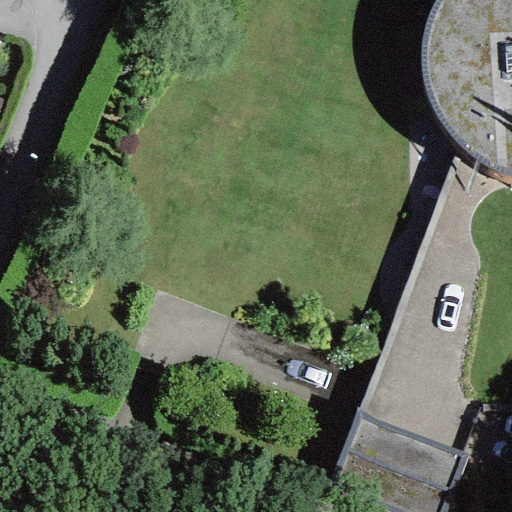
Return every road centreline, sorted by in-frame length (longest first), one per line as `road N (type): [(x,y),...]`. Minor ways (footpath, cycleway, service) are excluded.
road 1 (residential): [(307,511),(0,378)]
road 2 (residential): [(0,191),(65,50),(66,0)]
